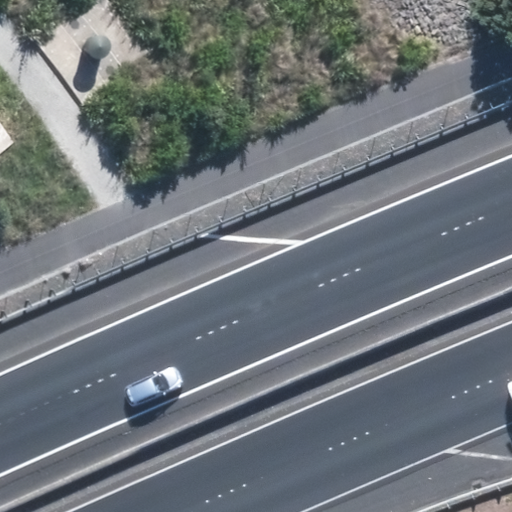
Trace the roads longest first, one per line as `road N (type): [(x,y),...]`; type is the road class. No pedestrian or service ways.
road 1 (motorway): [(0,422),(511,207)]
road 2 (motorway): [(511,368),(181,511)]
